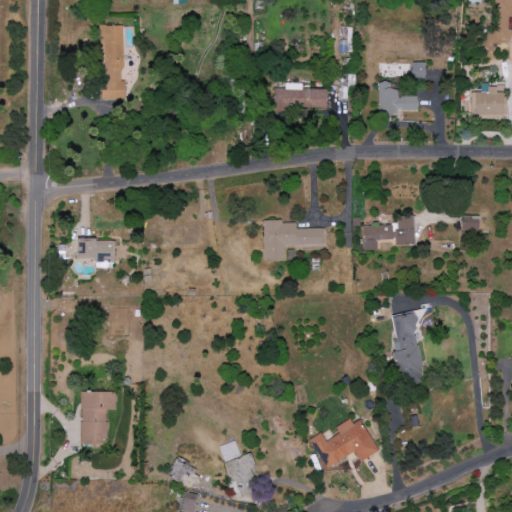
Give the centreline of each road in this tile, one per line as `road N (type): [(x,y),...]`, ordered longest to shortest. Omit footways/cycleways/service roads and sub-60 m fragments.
road 1 (secondary): [(38,0),(39,461),(23,511)]
road 2 (residential): [(511,156),(332,157),(127,185),(38,178)]
road 3 (residential): [(511,457),(370,511)]
